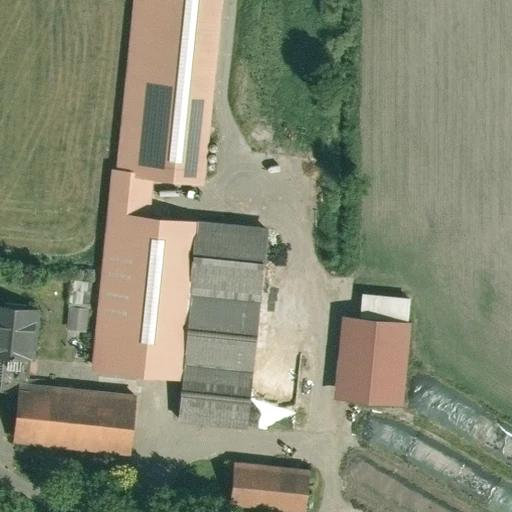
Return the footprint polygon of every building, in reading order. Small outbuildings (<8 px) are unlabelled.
[(235,0),(139,0),(121,166),(156,170),(215,177),(235,0)] [(119,166),(114,208),(151,212),(156,170),(121,166),(119,166)] [(96,364),(188,375),(190,357),(198,290),(199,281),(206,218),(151,212),(114,208),(96,364)] [(199,281),(273,289),(280,227),(206,218),(199,281)] [(264,365),(266,366),(274,299),(198,290),(190,357),(264,365)] [(48,308),(0,302),(0,348),(43,354),(48,308)] [(89,329),(90,303),(70,302),(70,329),(89,329)] [(419,319),(355,314),(348,393),(413,398),(419,319)] [(184,414),(257,422),(264,365),(190,357),(188,375),(184,414)] [(149,398),(29,384),(23,440),(143,454),(149,398)] [(323,471),(244,462),(240,502),(318,511),(323,471)]
